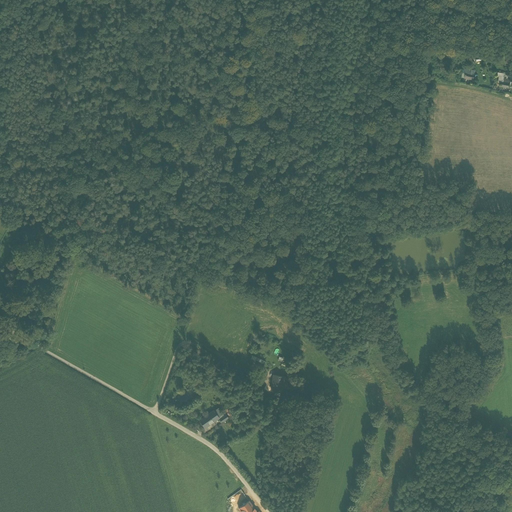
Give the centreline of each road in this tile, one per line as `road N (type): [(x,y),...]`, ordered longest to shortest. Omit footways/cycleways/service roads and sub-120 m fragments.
road 1 (track): [(181,337),(228,196),(254,0)]
road 2 (unclassified): [(0,326),(155,414)]
road 3 (residential): [(155,414),(218,450),(269,511)]
